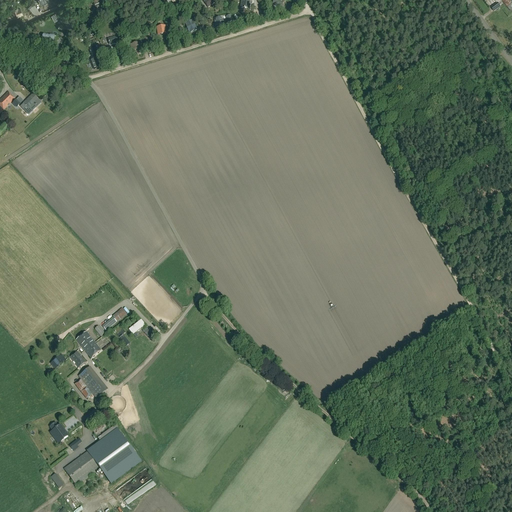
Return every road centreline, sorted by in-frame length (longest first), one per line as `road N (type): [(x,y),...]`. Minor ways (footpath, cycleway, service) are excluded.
road 1 (unclassified): [(98,408),(161,344),(202,282),(85,78)]
road 2 (track): [(511,382),(360,108)]
road 3 (unclassified): [(310,11),(85,78)]
road 4 (unknown): [(164,339),(127,305),(62,335)]
road 5 (track): [(304,0),(360,108)]
